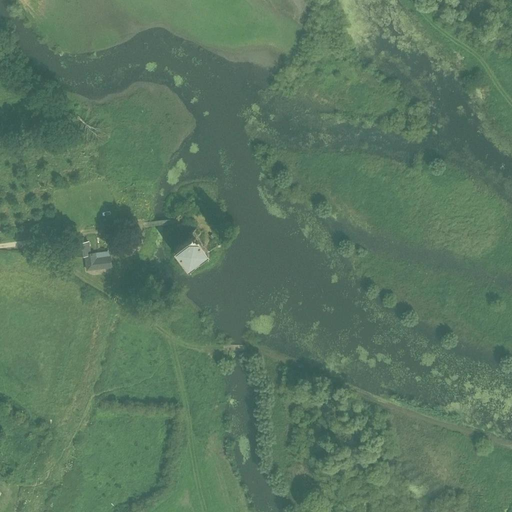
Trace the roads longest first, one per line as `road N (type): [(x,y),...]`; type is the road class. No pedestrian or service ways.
road 1 (track): [(511,444),(246,348),(219,348)]
road 2 (track): [(15,244),(186,344),(219,348)]
road 3 (track): [(415,0),(474,52),(511,102)]
